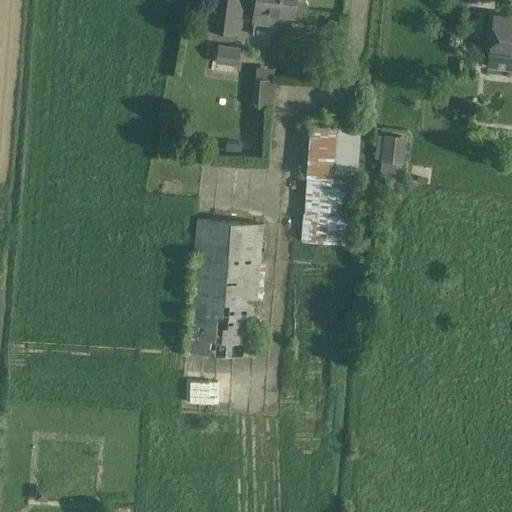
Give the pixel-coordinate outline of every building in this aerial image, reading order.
[(243,0),(213,0),(210,27),(240,31),(243,0)] [(255,0),(253,21),(271,23),(272,18),(306,23),(308,4),(305,1),(300,0),(255,0)] [(511,16),(492,14),(488,50),(511,53),(511,16)] [(265,42),(266,25),(254,25),(253,41),(265,42)] [(240,48),(219,45),(216,63),(237,66),(240,48)] [(253,106),(272,107),(273,79),(254,78),(253,106)] [(360,130),(309,125),(305,175),(307,175),(301,241),(350,245),(360,130)] [(406,135),(383,133),(380,161),(404,163),(406,135)] [(264,224),(197,218),(186,351),(253,357),(264,224)]
